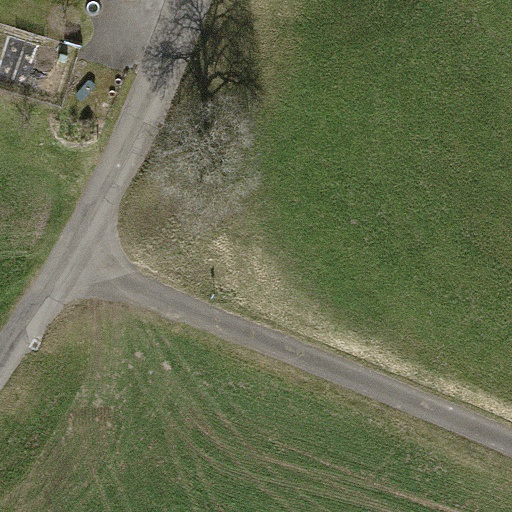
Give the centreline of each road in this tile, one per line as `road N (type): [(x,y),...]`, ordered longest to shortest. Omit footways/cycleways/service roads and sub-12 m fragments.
road 1 (track): [(72,259),(511,443)]
road 2 (unclassified): [(0,367),(72,259),(196,0)]
